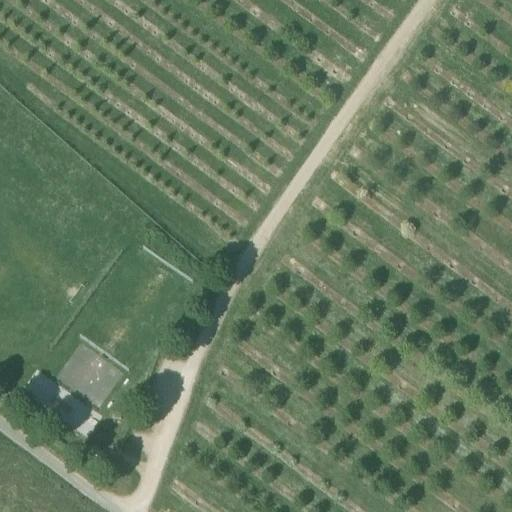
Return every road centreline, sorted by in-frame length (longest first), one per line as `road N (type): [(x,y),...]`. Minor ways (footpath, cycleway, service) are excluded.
road 1 (track): [(425,0),(225,286),(142,511)]
road 2 (unclassified): [(115,511),(0,426)]
